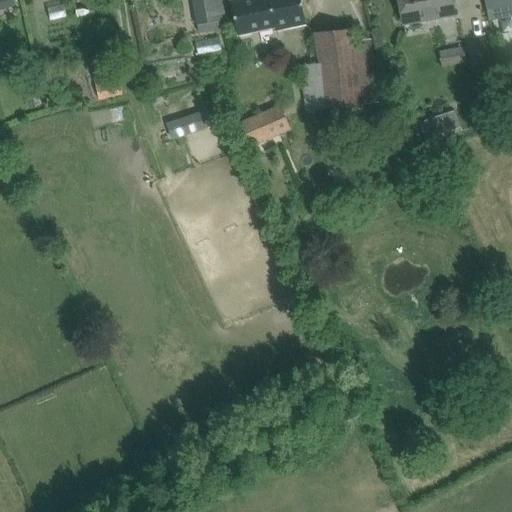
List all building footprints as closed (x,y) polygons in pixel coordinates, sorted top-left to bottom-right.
[(61,0),(63,12),(77,10),(76,0),(61,0)] [(221,19),(228,18),(223,0),(194,0),(199,19),(192,21),(194,32),(222,27),(221,19)] [(235,0),(231,1),(238,35),(275,27),(276,30),(306,24),(301,0),(235,0)] [(453,0),(399,0),(404,24),(456,14),(453,0)] [(511,0),(485,0),(489,20),(491,20),(503,18),(511,16),(511,0)] [(315,33),(317,53),(318,64),(301,65),(305,111),(362,105),(377,104),(374,73),(372,53),(356,55),(352,29),(315,33)] [(511,55),(508,32),(495,35),(501,73),(511,71),(511,55)] [(490,41),(481,42),(483,58),(493,57),(490,41)] [(466,62),(463,46),(439,50),(442,66),(466,62)] [(99,100),(123,94),(116,70),(93,77),(99,100)] [(506,95),(470,106),(475,123),(511,112),(506,95)] [(250,147),(291,128),(280,104),(239,123),(250,147)]
